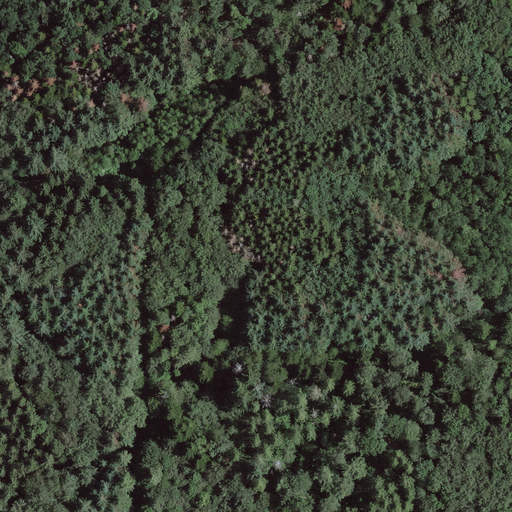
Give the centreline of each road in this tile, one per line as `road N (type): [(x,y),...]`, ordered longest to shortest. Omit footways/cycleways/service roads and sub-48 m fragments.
road 1 (track): [(252,75),(153,197),(143,389),(244,352),(345,352),(424,341),(511,304)]
road 2 (track): [(341,0),(302,52),(252,75),(45,110),(0,102)]
road 3 (track): [(143,389),(139,511)]
